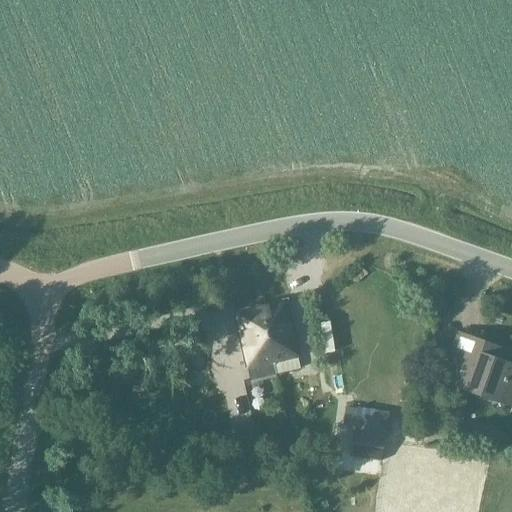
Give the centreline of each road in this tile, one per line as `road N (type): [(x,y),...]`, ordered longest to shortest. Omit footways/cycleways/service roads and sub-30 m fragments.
road 1 (tertiary): [(511,271),(396,230),(347,222),(93,268),(48,287)]
road 2 (unclassified): [(12,511),(48,287)]
